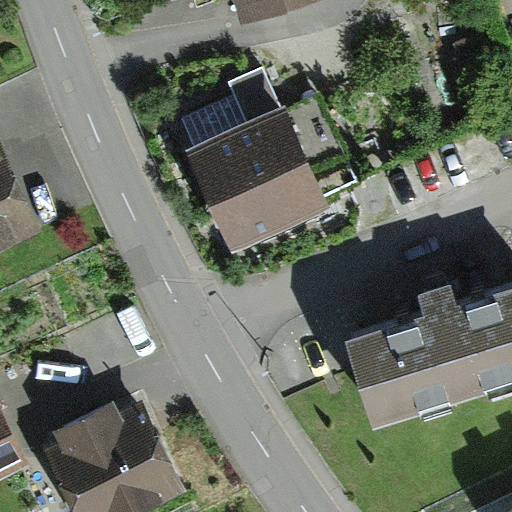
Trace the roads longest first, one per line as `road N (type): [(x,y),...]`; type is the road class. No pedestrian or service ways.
road 1 (residential): [(198,339),(511,175)]
road 2 (unclassified): [(198,339),(130,216),(68,73)]
road 3 (residential): [(68,73),(335,10),(344,0)]
road 4 (unclassified): [(308,511),(198,339)]
